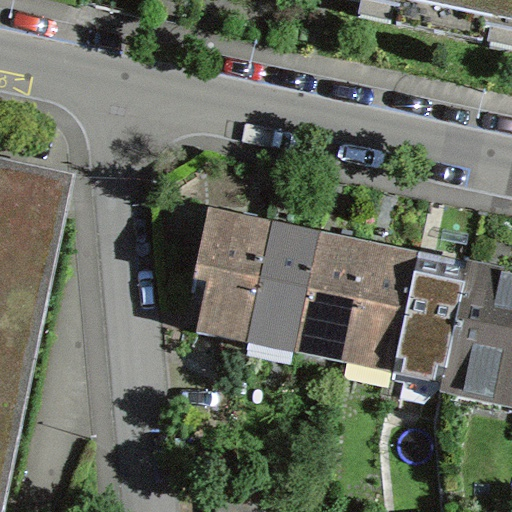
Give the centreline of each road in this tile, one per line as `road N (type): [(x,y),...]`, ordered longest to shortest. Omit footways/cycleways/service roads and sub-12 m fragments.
road 1 (residential): [(100,74),(138,511)]
road 2 (residential): [(100,74),(511,164)]
